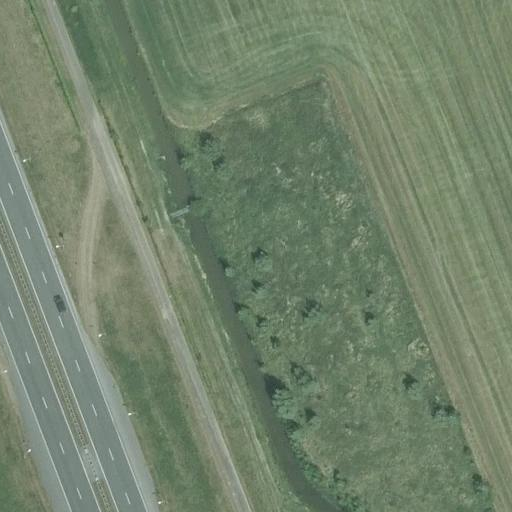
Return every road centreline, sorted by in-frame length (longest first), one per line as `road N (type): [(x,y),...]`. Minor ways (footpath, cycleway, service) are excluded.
road 1 (trunk): [(133,511),(0,156)]
road 2 (trunk): [(0,283),(86,511)]
road 3 (track): [(511,150),(378,197)]
